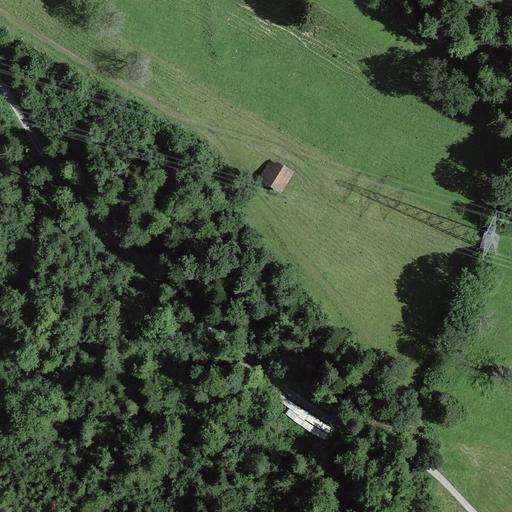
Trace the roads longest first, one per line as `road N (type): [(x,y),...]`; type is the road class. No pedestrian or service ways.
road 1 (track): [(261,368),(44,166),(0,98)]
road 2 (track): [(0,9),(172,112),(287,154),(319,177)]
road 3 (track): [(0,273),(36,308),(63,321),(261,368)]
road 4 (track): [(474,511),(418,459),(348,431),(261,368)]
